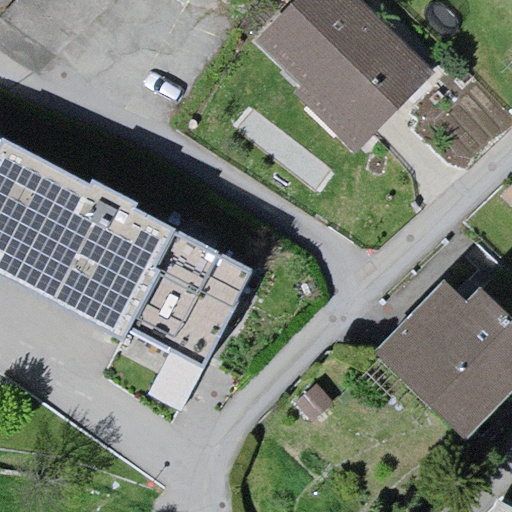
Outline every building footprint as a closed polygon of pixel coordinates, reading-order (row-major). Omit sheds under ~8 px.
[(27,0),(0,27),(0,39),(39,78),(117,0),(27,0)] [(438,75),(362,0),(296,0),(256,40),(365,148),(438,75)] [(262,278),(0,135),(0,273),(203,384),(262,278)] [(511,319),(450,263),(366,353),(464,443),(511,391),(511,319)] [(511,511),(511,502),(507,499),(499,511),(511,511)]
